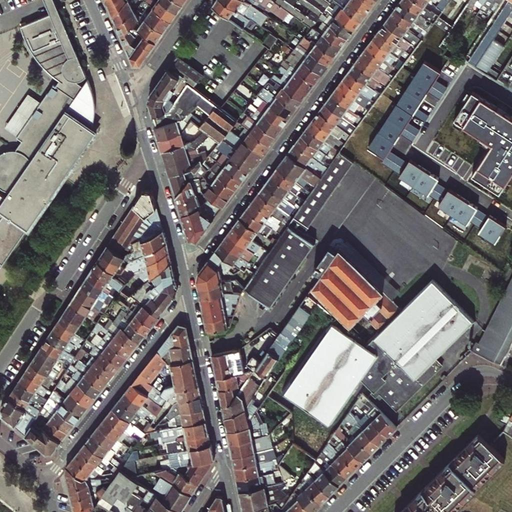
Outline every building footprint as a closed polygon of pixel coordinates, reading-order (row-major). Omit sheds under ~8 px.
[(55,0),(45,0),(50,12),(59,9),(55,0)] [(106,0),(113,16),(125,0),(145,0),(146,0),(106,0)] [(125,0),(113,16),(118,26),(133,7),(132,5),(135,0),(125,0)] [(173,20),(179,12),(162,0),(160,0),(159,2),(156,0),(146,0),(149,2),(148,2),(153,6),(173,20)] [(162,0),(179,12),(184,4),(179,0),(162,0)] [(243,13),(224,0),(215,0),(212,4),(253,33),(255,29),(249,26),(251,24),(248,22),(248,21),(241,16),(243,13)] [(268,15),(255,6),(246,0),(224,0),(243,13),(244,11),(254,17),(255,15),(263,21),(268,15)] [(279,4),(272,0),(257,0),(259,1),(296,27),(293,33),(301,39),(304,36),(311,27),(279,4)] [(321,13),(324,10),(326,8),(326,7),(316,0),(298,0),(298,1),(297,0),(281,0),(279,4),(311,27),(312,25),(319,17),(321,13)] [(361,21),(367,13),(349,0),(348,0),(343,8),(361,21)] [(349,0),(367,13),(372,6),(364,0),(349,0)] [(430,11),(424,6),(415,0),(401,0),(401,1),(429,21),(434,14),(430,11)] [(442,0),(438,5),(444,10),(449,2),(446,0),(442,0)] [(477,0),(479,0),(484,3),(485,0),(469,0),(467,5),(472,8),(475,4),(477,0)] [(510,14),(511,15),(511,0),(508,0),(469,61),(487,72),(505,45),(494,38),(506,21),(510,14)] [(502,0),(485,0),(484,3),(482,6),(485,9),(488,4),(496,10),(502,0)] [(433,24),(429,21),(401,1),(395,8),(428,32),(429,30),(433,24)] [(148,12),(144,9),(143,10),(140,14),(140,15),(147,19),(165,32),(173,20),(153,6),(148,12)] [(118,26),(126,47),(131,41),(139,28),(133,24),(140,15),(140,14),(135,11),(133,7),(118,26)] [(355,29),(361,21),(343,8),(343,7),(336,16),(355,29)] [(348,39),(355,29),(336,16),(326,8),(324,10),(330,15),(327,18),(321,13),(319,17),(324,21),(348,39)] [(423,39),(428,32),(395,8),(390,15),(412,32),(416,35),(423,39)] [(0,263),(2,265),(6,258),(27,229),(63,177),(56,173),(57,172),(66,162),(69,158),(72,155),(73,155),(77,153),(80,149),(83,145),(86,141),(88,138),(90,134),(91,131),(92,129),(93,124),(94,121),(94,118),(95,110),(94,100),(93,95),(92,88),(76,51),(59,9),(50,12),(21,25),(23,34),(26,40),(30,49),(35,57),(39,62),(43,67),(46,69),(53,75),(63,82),(59,87),(54,83),(17,137),(22,141),(16,150),(13,150),(10,150),(5,152),(3,153),(0,154),(0,187),(3,189),(6,191),(11,192),(6,198),(0,194),(0,263)] [(260,25),(263,21),(255,15),(254,17),(244,11),(243,13),(250,18),(260,25)] [(248,21),(250,18),(243,13),(241,16),(248,21)] [(407,39),(412,32),(390,15),(384,23),(407,39)] [(158,42),(165,32),(147,19),(140,29),(144,32),(158,42)] [(342,47),(348,39),(324,21),(318,30),(342,47)] [(409,41),(407,39),(384,23),(379,30),(399,45),(402,47),(406,42),(409,45),(410,43),(411,42),(409,41)] [(335,56),(342,47),(318,30),(312,25),(311,27),(304,36),(310,41),(312,39),(316,42),(335,56)] [(394,53),(399,45),(379,30),(373,38),(390,51),(394,53)] [(133,64),(143,65),(158,42),(144,32),(136,44),(131,41),(126,47),(133,64)] [(264,40),(266,37),(258,32),(256,35),(264,40)] [(410,43),(416,48),(423,39),(416,35),(413,40),(411,39),(409,41),(411,42),(410,43)] [(298,43),(305,48),(310,41),(304,36),(301,39),(298,43)] [(384,59),(390,51),(373,38),(367,46),(384,59)] [(328,65),(335,56),(316,42),(310,51),(328,65)] [(378,67),(384,59),(367,46),(361,54),(378,67)] [(400,58),(406,62),(412,54),(406,50),(400,58)] [(322,74),(328,65),(310,51),(309,51),(303,60),(322,74)] [(315,83),(322,74),(303,60),(299,65),(292,60),(296,55),(291,52),(285,60),(290,64),(297,69),(315,83)] [(377,68),(378,67),(361,54),(355,62),(372,75),(377,68)] [(193,86),(202,74),(177,55),(150,93),(148,100),(152,115),(169,110),(166,102),(169,99),(172,94),(178,98),(188,83),(193,86)] [(393,66),(400,71),(406,62),(400,58),(396,55),(394,58),(396,60),(392,65),(393,66)] [(425,60),(369,145),(385,156),(390,149),(400,133),(408,122),(413,113),(417,108),(428,91),(436,79),(441,71),(425,60)] [(376,78),(372,75),(355,62),(349,70),(374,89),(380,81),(376,78)] [(308,92),(315,83),(297,69),(290,64),(283,73),(290,78),(308,92)] [(388,75),(394,79),(400,71),(393,66),(388,74),(388,75)] [(372,75),(376,78),(381,71),(377,68),(372,75)] [(376,90),(374,89),(349,70),(343,79),(364,94),(366,91),(375,98),(376,96),(374,94),(375,91),(376,90)] [(283,88),(273,81),(276,77),(273,75),(271,78),(264,86),(271,91),(277,96),(295,109),(302,101),(283,87),(283,88)] [(382,83),(388,87),(394,79),(388,75),(382,83)] [(302,101),(308,92),(290,78),(286,84),(276,77),(273,81),(283,88),(283,87),(302,101)] [(365,95),(364,94),(343,79),(337,87),(359,103),(365,95)] [(448,87),(436,79),(428,91),(440,99),(448,87)] [(211,113),(217,104),(193,86),(188,83),(178,98),(174,103),(169,109),(169,110),(152,115),(156,126),(164,124),(184,117),(188,113),(199,103),(211,113)] [(289,118),(295,109),(277,96),(271,91),(264,86),(261,90),(257,95),(265,100),(289,118)] [(364,106),(359,103),(337,87),(331,95),(348,107),(351,103),(358,108),(356,110),(359,113),(364,106)] [(511,115),(473,91),(456,119),(493,143),(473,175),(500,192),(511,173),(511,115)] [(342,115),(348,107),(331,95),(325,103),(342,115)] [(282,127),(289,118),(265,100),(258,109),(282,127)] [(157,139),(181,132),(191,119),(201,126),(211,113),(199,103),(188,113),(184,117),(164,124),(156,126),(153,127),(157,139)] [(276,136),(282,127),(258,109),(254,106),(250,103),(248,106),(256,111),(251,117),(276,136)] [(352,135),(358,127),(342,115),(325,103),(319,111),(352,135)] [(230,129),(232,126),(234,123),(238,119),(217,104),(211,113),(201,126),(207,131),(213,136),(221,141),(230,129)] [(429,116),(417,108),(413,113),(426,121),(429,116)] [(348,141),(352,135),(319,111),(313,119),(337,136),(338,134),(348,141)] [(269,145),(276,136),(251,117),(244,112),(238,119),(234,123),(237,126),(240,123),(250,131),(269,145)] [(194,141),(194,140),(207,131),(201,126),(191,119),(181,132),(157,139),(161,151),(194,141)] [(342,140),(337,136),(313,119),(307,127),(331,144),(333,142),(339,145),(342,140)] [(420,130),(408,122),(400,133),(413,141),(420,130)] [(340,151),(331,144),(307,127),(301,135),(325,152),(328,148),(337,155),(340,152),(340,151)] [(29,230),(97,132),(92,129),(91,131),(90,134),(88,138),(86,141),(83,145),(80,149),(77,153),(73,155),(72,155),(69,158),(66,162),(57,172),(63,176),(63,177),(27,229),(29,230)] [(249,171),(262,153),(244,139),(234,152),(231,149),(232,147),(227,143),(235,132),(230,129),(221,141),(217,147),(221,151),(224,153),(230,157),(249,171)] [(207,160),(205,158),(203,154),(200,154),(198,147),(213,136),(207,131),(194,140),(194,141),(161,151),(168,175),(199,165),(200,166),(203,163),(203,164),(205,163),(207,160)] [(262,153),(269,145),(250,131),(244,139),(262,153)] [(326,153),(325,152),(301,135),(295,143),(329,168),(331,165),(324,160),(322,159),(326,153)] [(324,175),(329,168),(295,143),(288,153),(314,172),(316,169),(322,173),(324,175)] [(401,174),(409,161),(390,149),(385,156),(382,162),(401,174)] [(272,307),(292,278),(316,243),(304,235),(354,162),(340,152),(337,155),(331,165),(329,168),(324,175),(322,178),(316,186),(312,193),(308,198),(294,219),(288,227),(282,236),(278,241),(276,245),(270,253),(255,274),(241,293),(238,303),(236,309),(231,325),(207,330),(209,340),(230,336),(254,295),(262,301),(259,306),(264,310),(268,304),(272,307)] [(322,178),(320,177),(314,172),(288,153),(282,161),(316,186),(322,178)] [(242,180),(249,171),(230,157),(224,167),(242,180)] [(438,178),(410,160),(409,161),(401,174),(400,175),(428,194),(435,182),(438,178)] [(312,193),(316,186),(282,161),(278,167),(308,190),(312,193)] [(200,180),(199,177),(202,174),(205,171),(207,169),(203,164),(203,163),(200,166),(199,165),(168,175),(175,197),(190,179),(196,178),(197,180),(200,180)] [(236,189),(242,180),(224,167),(217,175),(236,189)] [(305,196),(308,190),(278,167),(271,175),(289,189),(298,195),(300,192),(305,196)] [(222,206),(229,198),(211,184),(206,181),(205,178),(202,174),(199,177),(200,180),(200,183),(202,189),(202,190),(203,190),(204,192),(207,195),(210,197),(222,206)] [(229,198),(236,189),(217,175),(211,184),(229,198)] [(283,197),(289,189),(271,175),(265,183),(283,197)] [(200,183),(197,183),(197,180),(196,178),(190,179),(175,197),(178,206),(196,193),(202,189),(200,183)] [(441,202),(449,190),(435,182),(428,194),(441,202)] [(291,203),(283,197),(265,183),(259,192),(288,214),(291,209),(288,207),(291,203)] [(147,216),(156,207),(151,191),(143,190),(134,204),(138,208),(147,216)] [(478,208),(449,190),(441,202),(439,205),(468,224),(470,220),(478,208)] [(294,219),(288,214),(259,192),(252,201),(280,221),(282,223),(288,227),(294,219)] [(200,206),(197,193),(196,193),(178,206),(181,215),(200,206)] [(219,211),(222,206),(210,197),(207,200),(211,203),(210,204),(219,211)] [(278,224),(280,221),(252,201),(246,209),(272,229),(282,236),(288,227),(282,223),(280,226),(278,224)] [(167,241),(164,230),(156,207),(147,216),(138,208),(134,204),(122,222),(108,244),(125,257),(128,259),(128,258),(131,259),(131,258),(132,258),(145,254),(148,252),(167,241)] [(188,239),(196,241),(216,215),(207,208),(204,212),(201,210),(200,206),(181,215),(188,239)] [(490,215),(478,208),(470,220),(482,227),(490,215)] [(269,234),(272,229),(246,209),(239,218),(258,231),(266,237),(269,234)] [(482,227),(478,233),(494,243),(506,225),(490,215),(482,227)] [(255,235),(258,231),(239,218),(233,226),(260,245),(263,241),(255,235)] [(254,253),(260,245),(233,226),(228,233),(254,253)] [(248,261),(254,253),(228,233),(222,241),(239,254),(248,261)] [(276,245),(278,241),(269,234),(266,237),(272,242),(276,245)] [(139,265),(148,263),(169,251),(167,241),(148,252),(145,254),(132,258),(133,261),(136,260),(139,265)] [(248,261),(239,254),(222,241),(216,249),(232,261),(233,262),(244,270),(246,268),(247,262),(248,261)] [(263,248),(270,253),(276,245),(272,242),(268,247),(265,245),(263,248)] [(125,257),(108,244),(103,252),(125,268),(126,266),(128,264),(123,260),(125,257)] [(246,268),(255,274),(270,253),(263,248),(260,245),(254,253),(248,261),(247,262),(246,268)] [(318,301),(367,343),(402,309),(404,307),(403,306),(402,307),(401,308),(393,300),(380,286),(340,247),(308,293),(318,301)] [(235,281),(237,279),(227,268),(232,261),(216,249),(199,272),(197,279),(198,285),(226,280),(231,279),(232,279),(235,281)] [(151,277),(153,276),(172,261),(169,251),(148,263),(139,265),(140,268),(145,273),(147,272),(148,275),(151,275),(151,277)] [(120,275),(125,268),(103,252),(98,260),(114,272),(117,273),(120,275)] [(112,275),(114,272),(98,260),(93,268),(110,280),(109,280),(120,289),(121,288),(125,284),(116,277),(112,275)] [(157,282),(164,275),(174,270),(172,261),(153,276),(157,282)] [(133,275),(136,273),(131,268),(129,269),(126,266),(125,268),(120,275),(128,281),(133,275)] [(109,280),(110,280),(93,268),(87,277),(104,289),(105,286),(110,290),(109,292),(111,294),(110,296),(114,298),(120,289),(109,280)] [(159,293),(167,283),(176,279),(174,270),(164,275),(157,282),(154,285),(152,287),(159,293)] [(131,293),(141,285),(133,275),(128,281),(125,284),(121,288),(129,295),(131,293)] [(154,285),(157,282),(153,276),(151,277),(149,279),(152,282),(154,285)] [(102,290),(104,289),(87,277),(81,285),(98,297),(102,290)] [(442,364),(437,359),(476,321),(434,278),(404,307),(402,309),(367,343),(386,359),(396,346),(425,376),(428,379),(442,364)] [(144,304),(159,316),(175,295),(177,288),(176,279),(167,283),(159,293),(152,287),(152,286),(150,289),(146,286),(143,284),(141,285),(131,293),(144,304)] [(225,292),(234,292),(231,279),(226,280),(198,285),(201,297),(225,292)] [(393,300),(400,293),(386,279),(380,286),(393,300)] [(511,281),(486,332),(480,343),(478,342),(476,344),(472,342),(472,341),(470,342),(470,344),(471,344),(475,346),(473,350),(501,364),(506,356),(507,357),(511,348),(511,346),(511,281)] [(98,298),(98,297),(81,285),(76,294),(93,306),(98,298)] [(232,313),(233,308),(233,301),(238,303),(241,293),(234,292),(225,292),(201,297),(205,318),(232,313)] [(273,329),(281,334),(303,301),(306,296),(300,292),(273,329)] [(268,376),(299,330),(318,301),(308,293),(306,296),(303,301),(281,334),(270,350),(261,344),(247,364),(255,369),(256,368),(264,373),(268,376)] [(88,312),(93,306),(76,294),(70,303),(87,314),(86,315),(93,319),(98,322),(99,321),(100,319),(104,313),(99,310),(95,316),(88,312)] [(106,302),(110,305),(114,298),(110,296),(106,302)] [(86,315),(87,314),(70,303),(64,311),(81,323),(86,315)] [(158,317),(159,316),(144,304),(143,305),(142,306),(157,318),(158,317)] [(151,326),(157,318),(142,306),(136,314),(151,326)] [(146,333),(151,326),(136,314),(130,308),(124,316),(146,333)] [(207,330),(231,325),(236,309),(233,308),(232,313),(205,318),(207,330)] [(80,325),(81,323),(64,311),(59,320),(75,332),(80,325)] [(99,321),(103,324),(108,316),(104,313),(100,319),(99,321)] [(140,341),(146,333),(124,316),(119,324),(140,341)] [(133,349),(140,341),(119,324),(111,318),(105,327),(133,349)] [(405,400),(377,372),(386,359),(367,343),(365,344),(331,319),(281,389),(331,424),(363,378),(373,389),(374,389),(381,383),(384,386),(379,392),(380,392),(396,409),(405,400)] [(86,340),(75,332),(59,320),(53,328),(76,345),(81,348),(82,347),(85,342),(86,340)] [(127,357),(133,349),(105,327),(98,322),(96,326),(106,334),(103,338),(127,357)] [(169,363),(193,358),(186,325),(179,323),(158,349),(162,355),(170,347),(173,359),(167,361),(169,363)] [(70,352),(76,345),(53,328),(48,337),(70,352)] [(94,343),(97,346),(103,338),(100,335),(94,343)] [(75,357),(76,356),(70,352),(48,337),(42,346),(57,356),(59,358),(66,359),(72,363),(75,357)] [(121,365),(127,357),(103,338),(97,346),(103,351),(121,365)] [(66,359),(59,358),(57,356),(42,346),(37,354),(59,371),(62,367),(67,370),(71,364),(72,363),(66,359)] [(428,379),(425,376),(396,346),(386,359),(377,372),(405,400),(428,379)] [(177,389),(199,384),(193,358),(169,363),(167,361),(162,355),(158,349),(132,382),(151,398),(157,391),(158,389),(155,386),(153,385),(152,380),(164,365),(166,374),(173,372),(175,383),(165,387),(160,394),(155,402),(161,407),(171,392),(177,389)] [(217,377),(245,372),(241,349),(212,354),(217,377)] [(79,360),(80,359),(84,353),(80,351),(76,356),(75,357),(79,360)] [(115,372),(121,365),(103,351),(97,358),(115,372)] [(60,371),(59,371),(37,354),(31,363),(48,375),(55,379),(60,371)] [(71,364),(75,366),(79,360),(75,357),(72,363),(71,364)] [(109,380),(115,372),(97,358),(91,366),(109,380)] [(47,388),(52,380),(48,375),(31,363),(25,371),(42,383),(47,388)] [(66,372),(70,374),(75,366),(71,364),(67,370),(66,372)] [(102,389),(109,380),(91,366),(85,374),(102,389)] [(254,384),(256,384),(264,373),(256,368),(255,369),(248,379),(246,381),(242,387),(235,397),(230,403),(222,405),(225,418),(243,411),(243,399),(254,384)] [(239,385),(238,381),(238,378),(246,376),(245,378),(248,379),(255,369),(245,372),(217,377),(219,389),(233,386),(239,385)] [(51,396),(53,392),(47,388),(42,383),(25,371),(19,380),(38,393),(48,400),(51,396)] [(55,383),(58,385),(62,378),(63,376),(60,374),(55,383)] [(96,397),(102,389),(85,374),(78,383),(96,397)] [(58,391),(58,392),(66,381),(62,378),(58,385),(55,389),(58,391)] [(69,387),(71,392),(78,383),(74,379),(69,387)] [(43,407),(46,403),(48,400),(38,393),(19,380),(14,389),(30,400),(30,401),(38,404),(39,404),(43,407)] [(155,402),(151,398),(132,382),(126,391),(142,403),(145,399),(147,400),(147,401),(154,407),(152,411),(156,414),(157,412),(161,407),(155,402)] [(89,406),(96,397),(78,383),(71,392),(89,406)] [(375,397),(380,392),(379,392),(384,386),(381,383),(374,389),(373,389),(370,392),(375,397)] [(179,400),(201,396),(199,384),(177,389),(171,392),(161,407),(157,412),(160,414),(164,408),(169,411),(175,403),(179,400)] [(233,386),(235,397),(242,387),(239,385),(233,386)] [(230,403),(235,397),(233,386),(219,389),(222,405),(230,403)] [(8,397),(25,409),(30,401),(30,400),(14,389),(8,397)] [(75,423),(82,415),(64,401),(58,392),(58,391),(55,389),(53,392),(51,396),(54,398),(58,409),(75,423)] [(152,411),(147,407),(142,403),(126,391),(119,399),(140,415),(144,418),(150,423),(156,414),(152,411)] [(151,398),(155,402),(160,394),(157,391),(151,398)] [(82,415),(89,406),(71,392),(64,401),(82,415)] [(46,403),(50,405),(54,398),(51,396),(48,400),(46,403)] [(181,412),(203,408),(201,396),(179,400),(181,412)] [(37,418),(32,414),(25,409),(8,397),(1,407),(2,415),(26,434),(36,418),(37,418)] [(134,424),(140,415),(119,399),(113,408),(130,421),(134,424)] [(249,426),(248,422),(255,412),(259,408),(253,404),(256,400),(253,399),(245,410),(243,411),(225,418),(227,430),(249,426)] [(388,435),(395,427),(373,406),(369,410),(358,399),(355,402),(367,414),(388,435)] [(366,416),(367,414),(355,402),(354,405),(366,416)] [(40,412),(43,414),(50,405),(46,403),(43,407),(40,412)] [(37,418),(40,412),(43,407),(39,404),(38,404),(32,414),(37,418)] [(106,416),(124,430),(130,421),(113,408),(106,416)] [(177,426),(206,420),(203,408),(181,412),(175,416),(177,426)] [(68,432),(75,423),(58,409),(51,418),(68,432)] [(265,422),(258,423),(255,412),(248,422),(249,426),(227,430),(230,443),(252,438),(252,437),(250,429),(257,426),(262,435),(265,434),(264,431),(267,430),(265,422)] [(511,434),(511,413),(510,416),(507,423),(504,428),(503,430),(511,435),(511,434)] [(380,443),(388,435),(367,414),(366,416),(362,420),(360,418),(357,420),(380,443)] [(99,425),(117,438),(124,430),(106,416),(99,425)] [(47,452),(53,452),(61,441),(44,427),(40,431),(36,428),(40,421),(36,418),(26,434),(47,452)] [(61,441),(68,432),(51,418),(46,424),(44,427),(61,441)] [(144,432),(145,431),(150,423),(144,418),(142,420),(145,422),(140,429),(144,432)] [(182,438),(209,433),(206,420),(177,426),(157,430),(145,431),(144,432),(142,435),(161,434),(163,442),(168,441),(182,438)] [(371,451),(380,443),(357,420),(354,424),(354,428),(358,432),(355,435),(371,451)] [(110,447),(117,438),(99,425),(93,433),(110,447)] [(363,460),(371,451),(355,435),(352,438),(347,432),(345,429),(339,425),(334,432),(363,460)] [(504,459),(505,458),(489,443),(485,439),(489,435),(482,429),(478,433),(478,432),(399,511),(452,511),(472,491),(471,490),(474,487),(476,488),(501,463),(499,461),(503,458),(504,459)] [(117,438),(121,441),(127,433),(124,430),(117,438)] [(232,455),(267,448),(266,444),(270,444),(268,440),(268,433),(267,430),(264,431),(265,434),(262,435),(264,441),(262,444),(253,445),(252,438),(230,443),(232,455)] [(355,467),(363,460),(334,432),(329,441),(333,444),(335,447),(355,467)] [(115,450),(110,447),(93,433),(86,442),(104,455),(108,459),(110,461),(115,464),(121,469),(124,465),(111,455),(115,450)] [(191,448),(211,443),(209,433),(182,438),(168,441),(169,447),(176,446),(177,451),(191,448)] [(348,475),(355,467),(335,447),(333,444),(329,441),(327,443),(322,450),(326,454),(327,455),(348,475)] [(108,459),(104,455),(86,442),(79,450),(97,464),(100,460),(107,465),(110,461),(108,459)] [(194,462),(214,458),(211,443),(191,448),(194,462)] [(274,462),(277,462),(271,448),(270,444),(266,444),(267,448),(232,455),(235,467),(273,459),(274,462)] [(123,457),(127,460),(132,450),(130,448),(123,457)] [(104,469),(97,464),(79,450),(73,458),(91,472),(94,468),(98,471),(100,473),(104,469)] [(339,483),(348,475),(327,455),(326,454),(323,457),(325,459),(320,465),(339,483)] [(243,509),(270,503),(267,491),(270,492),(281,490),(291,481),(291,480),(285,473),(290,470),(291,469),(283,457),(278,465),(278,466),(280,470),(283,478),(284,481),(239,490),(243,509)] [(93,474),(91,472),(73,458),(67,466),(84,480),(86,478),(93,478),(97,473),(95,471),(93,474)] [(173,467),(199,482),(214,458),(194,462),(173,467)] [(278,466),(278,465),(277,462),(274,462),(273,459),(235,467),(237,478),(259,474),(275,470),(274,467),(278,466)] [(330,492),(339,483),(320,465),(315,460),(308,470),(310,472),(313,469),(319,474),(315,478),(330,492)] [(107,465),(112,469),(115,464),(110,461),(107,465)] [(114,471),(117,474),(121,469),(115,464),(112,469),(114,471)] [(66,471),(70,489),(89,483),(90,486),(92,485),(92,483),(95,481),(94,478),(93,478),(86,478),(84,480),(67,466),(66,471)] [(192,493),(199,482),(173,467),(156,470),(192,493)] [(126,501),(133,491),(139,482),(130,476),(121,469),(117,474),(113,480),(105,492),(98,502),(110,510),(115,503),(113,502),(118,495),(126,501)] [(182,510),(192,493),(156,470),(130,476),(139,482),(182,510)] [(321,501),(330,492),(315,478),(310,472),(308,470),(297,485),(303,490),(306,486),(321,501)] [(109,478),(113,480),(117,474),(114,471),(112,474),(109,478)] [(237,478),(239,490),(284,481),(283,478),(268,480),(267,477),(263,475),(260,476),(259,474),(237,478)] [(164,511),(179,511),(182,510),(139,482),(133,491),(150,503),(164,511)] [(72,498),(92,494),(90,486),(89,483),(70,489),(72,498)] [(312,510),(321,501),(306,486),(303,490),(297,485),(293,491),(296,494),(299,497),(312,510)] [(105,492),(101,489),(97,496),(93,501),(94,503),(94,506),(98,502),(105,492)] [(74,509),(91,505),(94,503),(93,501),(97,496),(96,491),(92,494),(72,498),(74,509)] [(164,511),(150,503),(133,491),(126,501),(126,506),(135,511),(164,511)] [(288,503),(290,505),(299,497),(296,494),(288,503)] [(225,511),(222,496),(217,495),(206,511),(225,511)] [(297,511),(310,511),(312,510),(299,497),(290,505),(297,511)] [(275,502),(281,508),(285,503),(282,501),(281,499),(275,502)] [(280,511),(297,511),(290,505),(288,503),(286,501),(285,503),(281,508),(281,509),(279,511),(280,511)] [(74,509),(75,511),(90,511),(94,506),(94,503),(91,505),(74,509)]
